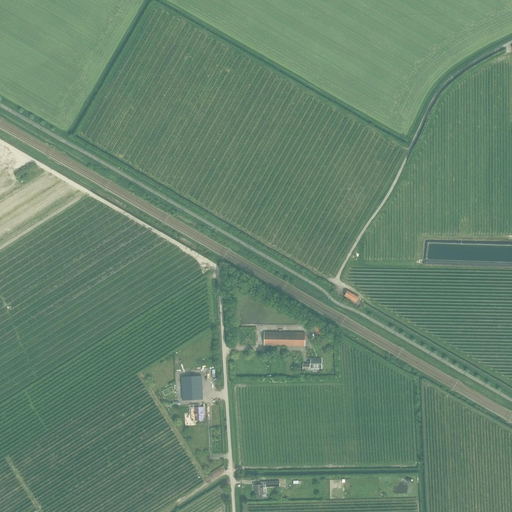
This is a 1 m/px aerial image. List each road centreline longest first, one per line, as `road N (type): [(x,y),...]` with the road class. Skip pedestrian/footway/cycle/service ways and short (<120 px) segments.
road 1 (unclassified): [(349,289),(335,282),(437,93),(458,71),(511,41)]
road 2 (unclassified): [(234,511),(216,269)]
road 3 (track): [(25,155),(216,269)]
